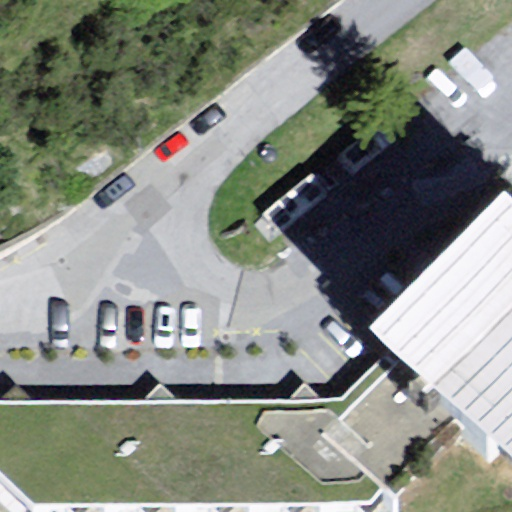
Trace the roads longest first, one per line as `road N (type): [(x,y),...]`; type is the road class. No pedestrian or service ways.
road 1 (unknown): [(86,260),(92,299),(113,321),(142,330),(249,326),(298,311),(440,214),(511,133)]
road 2 (residential): [(22,310),(420,0)]
